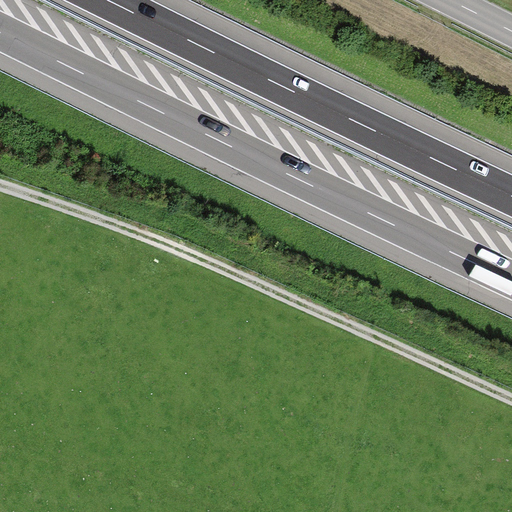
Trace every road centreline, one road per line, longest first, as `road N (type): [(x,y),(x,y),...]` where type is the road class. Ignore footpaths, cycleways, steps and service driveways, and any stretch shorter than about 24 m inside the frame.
road 1 (motorway): [(0,23),(511,271)]
road 2 (track): [(0,180),(147,236),(511,398)]
road 3 (motorway): [(511,194),(110,0)]
